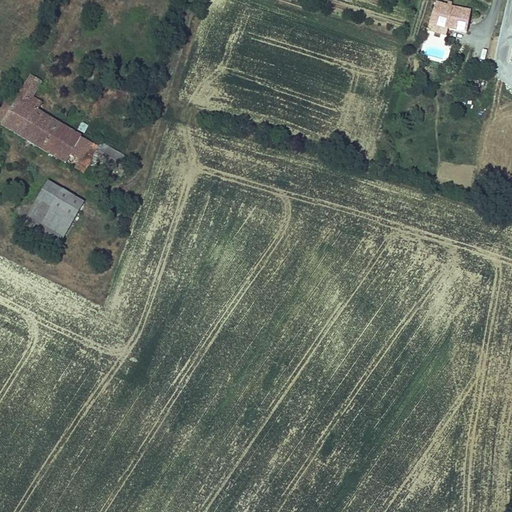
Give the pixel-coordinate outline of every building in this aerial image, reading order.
[(444,5),(437,26),(455,32),(473,37),(479,17),(444,5)] [(455,32),(437,26),(435,33),(453,39),(455,32)] [(0,107),(0,122),(69,161),(83,136),(41,112),(46,103),(33,96),(42,79),(30,72),(17,95),(10,90),(0,107)] [(90,163),(100,145),(90,140),(83,136),(69,161),(86,170),(90,163)] [(90,140),(100,145),(90,163),(100,169),(103,164),(121,174),(127,165),(122,162),(126,155),(92,136),(90,140)] [(49,180),(20,228),(55,249),(84,201),(49,180)]
